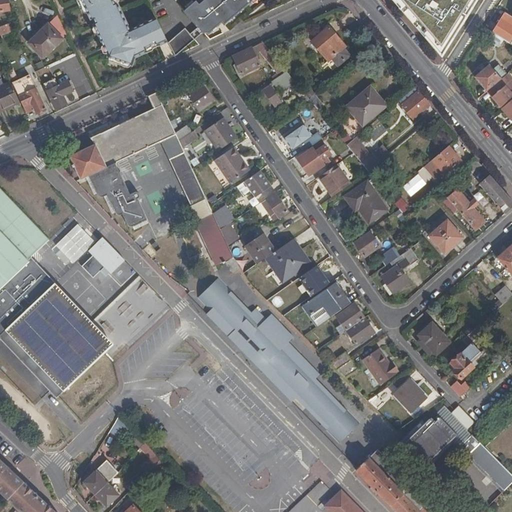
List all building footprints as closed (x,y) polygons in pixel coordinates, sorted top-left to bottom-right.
[(0,0),(0,10),(10,9),(8,0),(0,0)] [(95,22),(93,23),(104,45),(118,38),(120,44),(108,50),(109,52),(108,55),(133,64),(136,55),(156,46),(150,33),(153,32),(147,19),(130,27),(117,0),(88,0),(85,2),(95,22)] [(201,0),(200,1),(198,0),(193,0),(185,7),(198,23),(204,30),(209,30),(218,23),(215,20),(220,16),(223,19),(226,23),(232,17),(231,16),(250,0),(201,0)] [(434,44),(440,45),(447,47),(465,19),(476,0),(452,0),(445,12),(427,0),(394,0),(434,41),(434,44)] [(511,14),(505,10),(492,30),(498,33),(509,40),(511,36),(511,14)] [(0,24),(0,31),(15,26),(12,20),(0,24)] [(43,56),(62,37),(49,21),(30,40),(43,56)] [(198,23),(191,29),(196,35),(204,30),(198,23)] [(191,29),(187,24),(168,41),(174,55),(196,35),(191,29)] [(480,32),(493,41),(498,33),(492,30),(485,25),(480,32)] [(329,26),(312,41),(328,59),(331,57),(337,65),(350,55),(343,47),(333,34),(334,32),(329,26)] [(263,41),(257,44),(269,61),(275,68),(277,66),(282,72),(286,70),(263,41)] [(233,55),(242,73),(260,65),(251,47),(233,55)] [(65,56),(72,69),(82,65),(76,51),(65,56)] [(490,62),(475,74),(487,89),(501,77),(502,77),(508,71),(501,63),(499,60),(492,66),(490,62)] [(285,88),(283,85),(289,81),(291,80),(297,87),(295,89),(302,98),(302,99),(306,105),(312,101),(309,98),(306,94),(286,70),(282,72),(271,80),(273,83),(266,88),(277,105),(285,99),(280,93),(285,88)] [(12,81),(19,95),(36,87),(29,73),(12,81)] [(501,77),(487,89),(502,105),(511,96),(511,79),(507,74),(502,78),(501,77)] [(1,78),(0,78),(0,108),(19,100),(10,80),(3,83),(1,78)] [(70,79),(59,84),(56,78),(44,83),(56,108),(67,103),(63,94),(74,89),(70,79)] [(200,110),(214,100),(204,84),(190,94),(200,110)] [(36,112),(45,108),(36,87),(19,95),(26,111),(34,108),(36,112)] [(377,99),(379,97),(370,87),(348,106),(362,123),(383,105),(377,99)] [(402,105),(413,119),(430,105),(415,87),(397,101),(401,105),(402,105)] [(94,144),(70,156),(81,178),(89,174),(114,162),(120,160),(162,140),(190,204),(185,207),(189,215),(192,222),(196,221),(216,265),(225,261),(231,271),(239,266),(237,261),(234,257),(229,246),(221,229),(214,214),(209,204),(193,168),(192,168),(190,162),(183,148),(179,140),(176,133),(157,91),(148,95),(148,97),(153,108),(91,137),(94,144)] [(312,95),(309,98),(312,101),(314,104),(319,100),(314,94),(312,95)] [(511,116),(511,96),(502,105),(511,117),(511,116)] [(222,116),(203,130),(218,151),(236,138),(222,116)] [(293,150),(300,146),(303,150),(322,137),(318,132),(313,135),(305,123),(285,137),(293,150)] [(191,132),(187,125),(176,133),(179,140),(191,132)] [(382,125),(369,133),(374,140),(386,131),(382,125)] [(195,129),(191,132),(179,140),(183,148),(200,136),(195,129)] [(346,144),(351,140),(346,134),(342,138),(345,142),(346,144)] [(348,147),(349,148),(362,163),(367,170),(379,161),(373,153),(370,155),(355,137),(351,140),(346,144),(348,147)] [(383,144),(373,153),(379,161),(389,152),(383,144)] [(313,147),(298,158),(308,174),(329,160),(326,156),(330,153),(324,145),(316,151),(313,147)] [(461,160),(448,145),(423,166),(438,183),(455,169),(453,167),(461,160)] [(228,182),(248,168),(233,146),(213,160),(228,182)] [(206,158),(203,153),(190,162),(192,168),(206,158)] [(481,163),(477,158),(450,181),(454,186),(481,163)] [(129,193),(114,162),(89,174),(99,194),(100,195),(102,195),(104,195),(107,193),(115,211),(116,212),(118,213),(120,212),(122,211),(127,223),(129,224),(130,224),(132,224),(146,217),(136,197),(138,195),(138,192),(137,191),(134,191),(129,193)] [(337,164),(318,177),(331,196),(350,183),(337,164)] [(501,208),(498,211),(502,216),(511,207),(511,199),(482,165),(472,174),(501,208)] [(270,185),(260,170),(237,185),(242,192),(249,187),(255,196),(270,185)] [(369,179),(349,193),(359,207),(369,221),(389,207),(369,179)] [(0,289),(33,258),(51,241),(0,187),(0,289)] [(457,189),(441,202),(451,214),(458,209),(475,229),(485,220),(473,206),(478,202),(474,197),(469,201),(458,188),(457,189)] [(147,195),(155,215),(167,211),(159,191),(147,195)] [(275,192),(261,203),(269,216),(275,212),(279,217),(288,211),(275,192)] [(349,193),(344,196),(354,210),(359,207),(349,193)] [(402,197),(395,203),(399,208),(403,212),(410,207),(402,197)] [(225,207),(214,214),(221,229),(229,224),(234,220),(225,207)] [(275,212),(269,216),(273,221),(279,217),(275,212)] [(409,220),(405,223),(410,229),(414,226),(409,220)] [(462,238),(447,221),(430,236),(445,253),(462,238)] [(229,224),(221,229),(229,246),(239,239),(229,224)] [(365,256),(380,245),(371,231),(355,241),(365,256)] [(264,234),(246,247),(257,263),(268,256),(275,251),(264,234)] [(296,237),(275,251),(268,256),(283,279),(311,260),(296,237)] [(125,260),(103,238),(89,251),(94,256),(83,266),(94,277),(104,267),(110,274),(125,260)] [(511,243),(497,257),(498,258),(511,274),(511,243)] [(404,270),(419,260),(410,248),(395,259),(400,266),(384,277),(395,293),(412,282),(404,270)] [(244,256),(237,261),(239,266),(244,273),(251,268),(244,256)] [(385,256),(374,264),(378,270),(390,262),(385,256)] [(58,283),(33,258),(0,289),(0,338),(57,399),(113,345),(91,322),(62,292),(56,286),(58,283)] [(494,261),(494,266),(503,277),(508,277),(511,274),(498,258),(494,261)] [(209,279),(192,294),(238,342),(255,326),(209,279)] [(352,302),(338,280),(304,303),(319,325),(352,302)] [(501,284),(493,291),(500,299),(504,303),(511,297),(501,284)] [(500,299),(491,307),(495,311),(504,303),(500,299)] [(355,304),(338,315),(347,329),(364,317),(355,304)] [(357,343),(374,331),(364,317),(347,329),(357,343)] [(437,354),(450,343),(433,324),(421,335),(423,338),(418,342),(431,356),(436,352),(437,354)] [(264,336),(255,326),(238,342),(248,352),(264,336)] [(476,367),(472,363),(474,361),(483,353),(474,343),(483,336),(476,327),(464,338),(471,347),(452,362),(456,367),(455,368),(463,378),(476,367)] [(283,356),(264,336),(248,352),(267,372),(283,356)] [(393,361),(391,363),(379,347),(364,359),(381,383),(397,373),(396,372),(399,370),(393,361)] [(352,358),(346,350),(330,363),(337,369),(351,359),(352,358)] [(283,356),(267,372),(294,399),(310,383),(283,356)] [(351,359),(337,369),(345,378),(358,369),(352,360),(351,359)] [(411,411),(426,396),(410,379),(395,394),(411,411)] [(317,391),(310,383),(294,399),(301,407),(317,391)] [(467,391),(459,383),(453,388),(460,396),(467,391)] [(301,407),(347,454),(363,439),(317,391),(301,407)] [(466,401),(462,406),(476,422),(481,418),(466,401)] [(454,408),(451,411),(468,430),(476,422),(462,406),(459,403),(454,408)] [(139,433),(120,414),(111,429),(118,434),(123,426),(134,438),(139,433)] [(139,433),(134,438),(142,446),(143,445),(147,441),(139,433)] [(472,434),(461,445),(505,491),(511,483),(511,476),(484,447),(472,434)] [(143,445),(149,452),(154,448),(147,441),(143,445)] [(397,511),(426,511),(423,508),(429,502),(378,449),(375,452),(357,468),(356,469),(390,504),(397,511)] [(157,451),(143,466),(148,472),(152,468),(163,457),(157,451)] [(169,463),(163,457),(152,468),(158,475),(169,463)] [(0,490),(23,511),(55,511),(0,459),(0,490)] [(98,469),(85,481),(96,493),(109,481),(98,469)] [(96,493),(107,505),(120,494),(109,481),(96,493)] [(336,496),(326,506),(331,511),(363,511),(342,490),(336,496)] [(495,493),(489,500),(492,504),(499,497),(495,493)]
